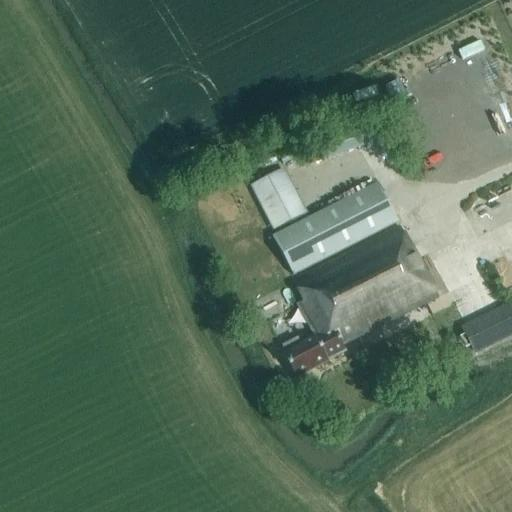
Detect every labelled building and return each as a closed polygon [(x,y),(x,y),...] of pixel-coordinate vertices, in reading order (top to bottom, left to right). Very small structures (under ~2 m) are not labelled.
[(361,127),(297,149),(303,167),(367,145),(361,127)] [(283,170),(249,187),(272,232),(306,214),(283,170)] [(291,276),(396,224),(377,184),(271,237),(291,276)] [(439,299),(400,228),(293,283),(303,302),(297,306),(314,337),(299,345),(297,340),(283,347),(285,352),(282,354),(295,378),(345,352),(342,346),(439,299)] [(490,295),(462,309),(476,337),(504,322),(490,295)] [(511,298),(500,302),(508,328),(511,326),(511,298)]
